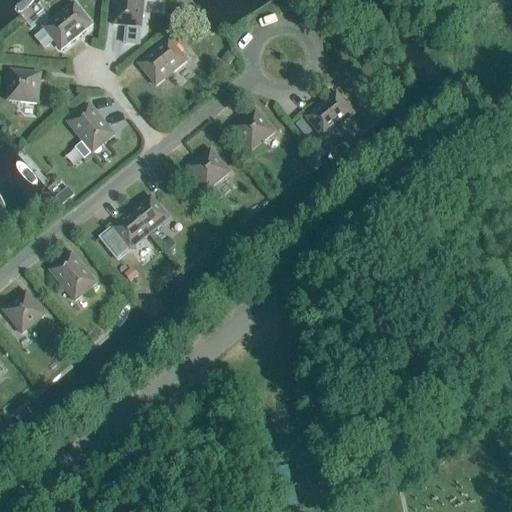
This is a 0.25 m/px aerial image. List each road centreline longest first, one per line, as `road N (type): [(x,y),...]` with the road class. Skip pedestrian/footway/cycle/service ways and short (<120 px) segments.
road 1 (unclassified): [(15,511),(511,100)]
road 2 (residential): [(0,281),(160,148)]
road 3 (residential): [(253,76),(249,54),(267,28),(289,25),(308,36),(316,56),(310,78),(281,93),(260,84)]
